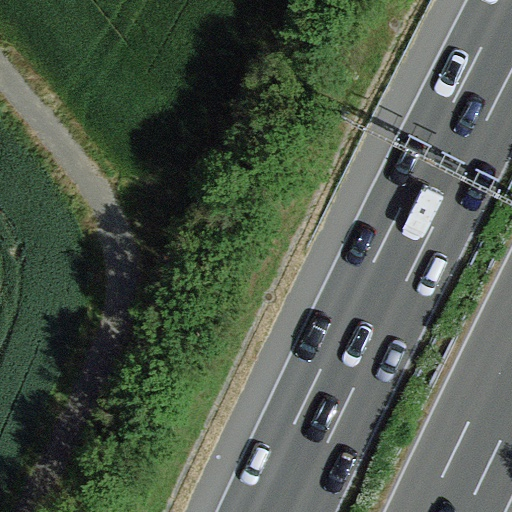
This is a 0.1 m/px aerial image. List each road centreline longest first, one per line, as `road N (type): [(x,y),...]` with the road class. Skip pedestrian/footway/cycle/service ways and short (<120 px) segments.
road 1 (motorway): [(511,34),(274,511)]
road 2 (track): [(0,76),(113,226),(119,281),(111,340),(32,511)]
road 3 (motorway): [(448,511),(511,380)]
